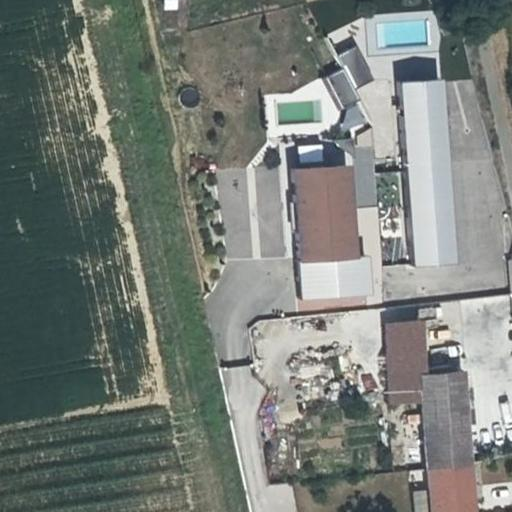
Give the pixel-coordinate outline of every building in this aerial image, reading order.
[(360,48),(339,55),(345,70),(325,78),(337,111),(360,102),(355,87),(372,81),(360,48)] [(409,265),(450,262),(437,77),(396,80),(409,265)] [(344,164),(291,168),(297,257),(294,258),(297,298),(366,293),(363,253),(350,254),(344,164)] [(414,320),(391,321),(395,381),(417,380),(417,375),(414,320)] [(417,380),(426,511),(466,511),(457,372),(417,375),(417,380)]
